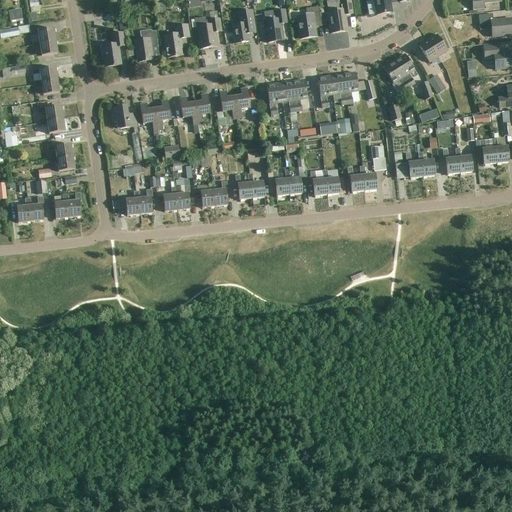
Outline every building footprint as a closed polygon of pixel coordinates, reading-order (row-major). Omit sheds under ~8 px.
[(201,7),(199,0),(187,0),(188,9),(201,7)] [(327,15),(320,16),(321,22),(328,21),(330,34),(348,31),(345,15),(352,14),(351,1),(342,2),(341,2),(340,0),(335,0),(325,1),(327,12),(327,15)] [(369,16),(376,14),(376,15),(391,13),(388,0),(397,0),(398,2),(403,1),(404,0),(373,0),(374,1),(366,2),(369,16)] [(471,0),(472,10),(483,9),(482,3),(500,1),(500,0),(471,0)] [(154,13),(165,11),(164,3),(152,5),(154,13)] [(307,18),(296,19),(299,40),(316,37),(314,27),(314,25),(314,23),(321,22),(320,16),(320,13),(319,8),(306,10),(307,18)] [(20,10),(8,12),(10,22),(22,20),(20,10)] [(275,11),(263,13),(265,22),(264,22),(267,43),(283,41),(280,25),(287,24),(285,10),(275,12),(275,11)] [(232,26),(232,28),(235,45),(249,43),(248,37),(248,35),(247,30),(254,30),(251,13),(251,11),(238,13),(238,15),(239,24),(232,26)] [(492,21),(491,15),(478,16),(479,28),(490,27),(492,38),(511,36),(511,19),(492,21)] [(205,18),(194,20),(196,29),(197,28),(197,30),(199,41),(197,41),(199,51),(200,51),(217,48),(215,34),(222,32),(220,21),(220,19),(210,20),(205,21),(205,18)] [(452,27),(460,31),(463,24),(455,20),(452,27)] [(164,36),(168,58),(183,56),(181,40),(190,39),(188,26),(175,28),(176,34),(164,36)] [(0,31),(0,38),(0,39),(19,36),(17,29),(0,31)] [(38,35),(39,41),(40,44),(55,41),(53,29),(38,31),(38,30),(30,31),(31,36),(38,35)] [(133,41),(137,63),(153,60),(151,48),(158,47),(155,31),(141,33),(142,40),(133,41)] [(102,47),(105,67),(121,65),(118,46),(124,45),(122,33),(112,35),(114,45),(102,47)] [(437,35),(427,41),(438,58),(448,52),(437,35)] [(40,44),(39,41),(32,43),(32,48),(40,47),(42,56),(57,54),(55,41),(40,44)] [(438,58),(427,41),(418,47),(429,64),(438,58)] [(511,51),(497,53),(497,46),(482,47),(484,60),(494,59),(495,70),(511,68),(511,51)] [(404,55),(393,62),(409,86),(410,87),(415,84),(408,74),(414,70),(404,55)] [(383,69),(393,84),(391,85),(400,99),(407,95),(404,91),(405,90),(410,87),(409,86),(393,62),(383,69)] [(11,76),(25,73),(24,66),(10,69),(11,76)] [(41,74),(42,82),(42,83),(57,81),(55,68),(40,70),(40,69),(32,70),(33,75),(41,74)] [(355,74),(343,76),(347,105),(353,104),(352,94),(358,93),(355,74)] [(343,76),(330,78),(333,97),(339,96),(341,106),(347,105),(343,76)] [(436,76),(428,81),(436,95),(445,89),(436,76)] [(333,97),(330,78),(317,80),(321,109),(327,109),(326,98),(333,97)] [(42,83),(42,82),(34,83),(35,88),(43,87),(44,96),(59,94),(57,81),(42,83)] [(305,81),(292,83),(296,113),(301,112),(300,102),(308,101),(305,81)] [(363,84),(368,101),(375,99),(371,82),(363,84)] [(292,83),(279,85),(282,105),(288,104),(289,114),(291,124),(297,123),(296,122),(295,113),(296,113),(292,83)] [(419,85),(425,100),(432,98),(427,83),(419,85)] [(275,106),(282,105),(279,85),(266,87),(270,117),(277,116),(275,106)] [(511,85),(506,86),(507,97),(498,98),(499,108),(511,107),(511,101),(511,100),(511,85)] [(240,96),(233,97),(236,120),(241,119),(240,110),(249,109),(246,89),(239,90),(240,96)] [(236,120),(233,97),(226,98),(225,92),(218,94),(221,113),(222,113),(230,112),(232,121),(236,120)] [(201,102),(194,103),(197,126),(202,125),(201,116),(209,115),(206,95),(200,96),(201,102)] [(192,127),(193,127),(194,134),(198,133),(197,126),(194,103),(186,104),(185,99),(178,100),(181,119),(191,118),(192,127)] [(161,108),(153,109),(156,132),(162,131),(161,122),(170,121),(167,102),(160,103),(161,108)] [(477,106),(480,114),(486,112),(483,104),(477,106)] [(156,132),(153,109),(147,110),(146,105),(139,106),(142,125),(151,124),(152,133),(156,132)] [(20,113),(19,108),(19,106),(11,107),(12,114),(20,113)] [(387,109),(391,122),(401,119),(397,106),(387,109)] [(46,113),(47,120),(48,122),(62,120),(61,107),(46,109),(46,107),(37,109),(38,114),(46,113)] [(126,107),(110,109),(110,110),(112,123),(118,122),(119,129),(119,130),(133,128),(132,127),(136,127),(136,128),(137,128),(137,127),(135,114),(128,116),(126,107)] [(256,110),(250,111),(252,122),(258,121),(256,110)] [(452,115),(455,114),(455,112),(454,112),(445,113),(445,116),(442,116),(443,121),(452,119),(452,115)] [(223,118),(222,113),(221,113),(216,113),(218,127),(226,126),(225,118),(223,118)] [(404,115),(406,126),(412,125),(411,114),(404,115)] [(77,130),(84,128),(82,118),(75,120),(77,130)] [(48,122),(47,120),(39,121),(40,127),(48,125),(49,134),(64,132),(62,120),(48,122)] [(340,135),(345,134),(350,134),(349,124),(339,125),(340,135)] [(364,132),(363,125),(351,126),(352,134),(364,132)] [(328,135),(336,134),(335,126),(327,127),(328,135)] [(494,149),(496,165),(508,164),(507,148),(497,148),(496,140),(491,140),(492,149),(494,149)] [(477,165),(483,164),(483,166),(496,165),(494,149),(492,149),(484,150),(483,141),(479,141),(475,142),(477,165)] [(233,143),(222,144),(223,151),(234,149),(233,143)] [(370,143),(372,160),(373,160),(378,159),(377,147),(379,147),(379,143),(370,143)] [(56,151),(57,158),(57,160),(72,157),(70,145),(56,147),(55,145),(47,147),(48,152),(56,151)] [(207,147),(208,156),(220,154),(219,145),(207,147)] [(163,149),(165,160),(179,158),(178,147),(163,149)] [(457,158),(459,175),(471,173),(470,157),(460,158),(459,149),(454,149),(455,158),(457,158)] [(447,176),(459,175),(457,158),(455,158),(448,159),(447,150),(442,151),(443,160),(445,160),(447,176)] [(420,162),(422,178),(435,177),(433,161),(423,162),(422,153),(418,153),(419,162),(420,162)] [(230,173),(228,158),(227,154),(223,154),(223,159),(225,159),(226,165),(221,166),(222,174),(230,173)] [(409,180),(422,178),(420,162),(419,162),(411,163),(410,154),(405,155),(406,164),(408,164),(409,180)] [(202,157),(202,159),(203,169),(210,168),(209,156),(202,157)] [(59,173),(74,170),(72,157),(57,160),(57,158),(49,159),(50,165),(57,163),(59,173)] [(364,168),(360,169),(360,178),(362,178),(364,192),(377,191),(375,176),(365,177),(364,168)] [(133,169),(121,171),(121,177),(125,177),(134,177),(133,175),(133,169)] [(351,194),(364,192),(362,178),(360,178),(353,179),(352,170),(347,170),(348,180),(350,179),(351,194)] [(284,172),(285,181),(287,181),(289,196),(301,195),(300,180),(290,181),(289,171),(284,172)] [(287,181),(285,181),(278,182),(277,172),(273,173),(274,183),(275,183),(277,197),(289,196),(287,181)] [(326,172),(322,173),(323,182),(325,181),(327,196),(340,195),(338,180),(327,181),(326,172)] [(314,198),(327,196),(325,181),(323,182),(315,182),(314,173),(310,174),(311,183),(312,183),(314,198)] [(247,175),(248,185),(251,185),(252,200),(265,199),(263,183),(253,185),(252,175),(247,175)] [(251,185),(248,185),(241,186),(240,176),(235,177),(236,186),(238,186),(240,201),(252,200),(251,185)] [(64,179),(65,186),(76,185),(75,177),(64,179)] [(36,183),(37,195),(46,194),(45,182),(36,183)] [(222,190),(215,191),(213,191),(214,208),(227,207),(226,192),(227,191),(226,183),(221,183),(222,190)] [(213,191),(215,191),(214,184),(209,185),(210,192),(200,193),(201,209),(214,208),(213,191)] [(176,196),(177,212),(190,211),(189,196),(190,195),(189,187),(185,187),(185,195),(178,196),(176,196)] [(178,196),(177,188),(176,188),(171,189),(172,197),(163,198),(164,213),(177,212),(176,196),(178,196)] [(147,199),(139,200),(138,200),(140,216),(152,214),(151,200),(153,200),(152,191),(146,192),(147,199)] [(138,200),(139,200),(139,192),(134,193),(134,200),(125,201),(127,217),(140,216),(138,200)] [(67,203),(68,219),(81,218),(79,203),(81,203),(80,194),(75,194),(75,202),(68,203),(67,203)] [(55,220),(68,219),(67,203),(68,203),(67,195),(62,196),(63,203),(54,204),(55,220)] [(29,207),(31,223),(43,221),(42,206),(43,206),(42,198),(37,198),(38,206),(31,206),(29,207)] [(18,224),(31,223),(29,207),(31,206),(30,199),(24,200),(17,200),(18,208),(16,208),(18,224)]
